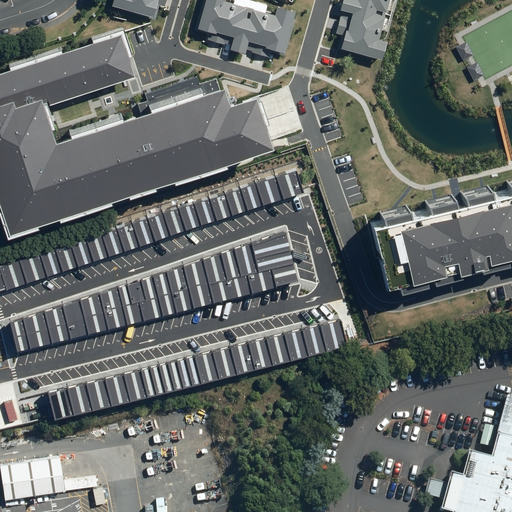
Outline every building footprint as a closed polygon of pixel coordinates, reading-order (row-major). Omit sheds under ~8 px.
[(116,0),(116,3),(158,15),(161,0),(116,0)] [(283,52),(294,11),(274,5),(272,14),(222,1),(222,0),(201,0),(194,30),(214,35),(214,32),(232,37),(228,50),(244,53),(247,40),(265,45),(264,48),(283,52)] [(382,18),(385,9),(353,0),(344,0),(342,7),(345,8),(382,18)] [(353,0),(385,9),(386,0),(353,0)] [(465,0),(475,22),(493,14),(486,0),(465,0)] [(379,30),(382,18),(345,8),(341,20),(379,30)] [(375,43),(379,30),(341,20),(339,19),(335,32),(342,34),(375,43)] [(177,37),(158,32),(155,42),(175,47),(177,37)] [(371,59),(375,43),(342,34),(338,50),(371,59)] [(0,75),(0,207),(10,238),(276,152),(258,98),(230,107),(225,90),(55,145),(43,107),(134,77),(121,36),(0,75)] [(463,53),(448,48),(444,58),(459,63),(463,53)] [(433,109),(442,89),(434,86),(425,105),(433,109)] [(276,176),(284,199),(304,193),(296,169),(276,176)] [(257,182),(264,206),(284,199),(276,176),(257,182)] [(257,182),(241,187),(249,211),(264,206),(257,182)] [(511,182),(366,218),(387,292),(511,260),(511,182)] [(241,187),(226,193),(234,216),(249,211),(241,187)] [(226,193),(210,198),(218,221),(234,216),(226,193)] [(210,198),(195,203),(203,226),(218,221),(210,198)] [(195,203),(179,208),(187,231),(203,226),(195,203)] [(179,208),(164,213),(172,236),(187,231),(179,208)] [(164,213),(149,218),(156,241),(172,236),(164,213)] [(149,218),(133,223),(141,247),(156,241),(149,218)] [(133,223),(118,229),(125,252),(141,247),(133,223)] [(118,229),(102,234),(110,257),(125,252),(118,229)] [(251,242),(255,259),(290,250),(286,230),(251,242)] [(102,234),(87,239),(94,262),(110,257),(102,234)] [(87,239),(71,244),(79,267),(94,262),(87,239)] [(251,242),(234,248),(241,277),(248,275),(258,272),(255,259),(251,242)] [(71,244),(56,249),(63,272),(79,267),(71,244)] [(234,248),(220,253),(227,280),(241,277),(234,248)] [(56,249),(40,254),(48,277),(63,272),(56,249)] [(293,263),(290,250),(255,259),(258,272),(272,269),(293,263)] [(209,285),(227,280),(220,253),(202,258),(209,285)] [(27,284),(48,277),(40,254),(20,260),(27,284)] [(202,258),(183,265),(194,309),(213,304),(209,285),(202,258)] [(0,269),(7,290),(27,284),(20,260),(0,266),(0,269)] [(293,263),(272,269),(276,289),(298,283),(293,263)] [(183,265),(166,270),(177,313),(194,309),(183,265)] [(252,294),(276,289),(272,269),(258,272),(248,275),(252,294)] [(163,316),(177,313),(166,270),(153,275),(163,316)] [(144,321),(163,316),(153,275),(141,279),(146,300),(139,302),(144,321)] [(213,304),(252,294),(248,275),(241,277),(227,280),(209,285),(213,304)] [(132,303),(139,302),(146,300),(141,279),(127,283),(132,303)] [(127,283),(117,287),(126,325),(144,321),(139,302),(132,303),(127,283)] [(117,287),(99,293),(108,330),(126,325),(117,287)] [(99,293),(80,299),(88,335),(108,330),(99,293)] [(80,299),(62,305),(70,339),(88,335),(80,299)] [(62,305),(45,311),(52,344),(70,339),(62,305)] [(45,311),(22,318),(29,349),(52,344),(45,311)] [(18,352),(29,349),(22,318),(10,322),(18,352)] [(320,325),(326,352),(349,346),(343,320),(320,325)] [(306,329),(313,355),(326,352),(320,325),(306,329)] [(288,333),(294,360),(313,355),(306,329),(288,333)] [(269,338),(276,364),(294,360),(288,333),(269,338)] [(251,342),(257,369),(276,364),(269,338),(251,342)] [(232,347),(239,373),(257,369),(251,342),(232,347)] [(214,351),(221,378),(239,373),(232,347),(214,351)] [(196,356),(202,382),(221,378),(214,351),(196,356)] [(187,358),(193,385),(202,382),(196,356),(187,358)] [(177,360),(184,387),(193,385),(187,358),(177,360)] [(168,362),(175,389),(184,387),(177,360),(168,362)] [(159,364),(165,391),(175,389),(168,362),(159,364)] [(150,367),(156,394),(165,391),(159,364),(150,367)] [(141,369),(147,396),(156,394),(150,367),(141,369)] [(122,373),(129,400),(147,396),(141,369),(122,373)] [(104,378),(110,405),(129,400),(122,373),(104,378)] [(85,382),(92,409),(110,405),(104,378),(85,382)] [(67,387),(74,414),(92,409),(85,382),(67,387)] [(511,511),(511,387),(505,385),(488,452),(459,445),(439,508),(458,511),(457,511),(511,511)] [(52,405),(55,418),(74,414),(67,387),(49,391),(52,405)] [(61,455),(0,463),(0,474),(3,497),(65,489),(61,455)]
